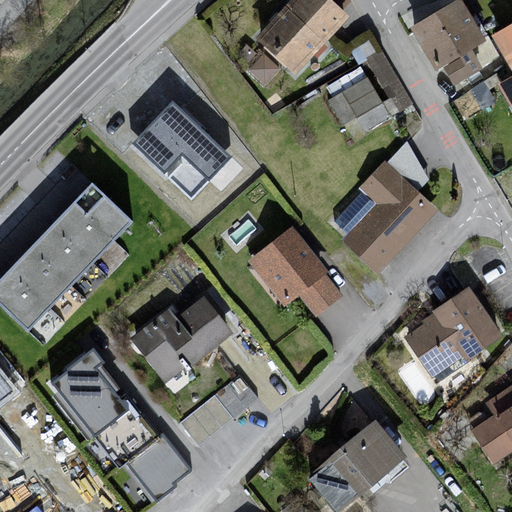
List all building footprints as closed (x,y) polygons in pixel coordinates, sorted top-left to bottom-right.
[(333,0),(304,0),(263,43),(302,80),(357,22),(333,0)] [(468,3),(417,30),(440,73),(492,45),(468,3)] [(511,33),(500,40),(511,60),(511,85),(504,90),(511,105),(511,33)] [(331,97),(355,137),(415,100),(382,47),(364,58),(372,72),(331,97)] [(328,82),(333,92),(367,74),(361,64),(328,82)] [(231,158),(172,103),(133,145),(192,200),(231,158)] [(377,207),(344,244),(382,278),(440,215),(387,166),(362,194),(377,207)] [(102,189),(0,299),(0,301),(42,340),(145,229),(102,189)] [(301,229),(256,262),(285,312),(305,297),(317,319),(346,298),(301,229)] [(477,293),(409,334),(438,383),(507,342),(477,293)] [(174,313),(139,342),(171,387),(239,335),(213,300),(181,321),(174,313)] [(92,351),(51,383),(119,470),(160,438),(92,351)] [(202,443),(258,392),(239,370),(182,421),(202,443)] [(495,423),(475,434),(495,468),(511,459),(511,392),(487,406),(495,423)] [(384,425),(317,482),(341,511),(349,511),(413,461),(384,425)]
